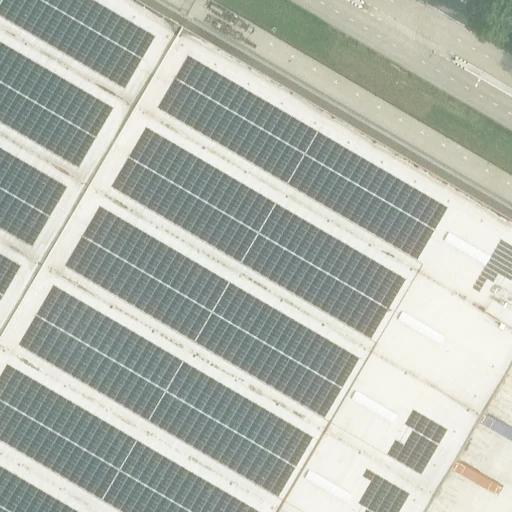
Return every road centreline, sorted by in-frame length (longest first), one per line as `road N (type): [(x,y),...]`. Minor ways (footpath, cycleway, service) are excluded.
road 1 (unknown): [(171,0),(372,107),(132,511)]
road 2 (unclassified): [(315,0),(511,114)]
road 3 (unclassified): [(511,85),(369,0)]
